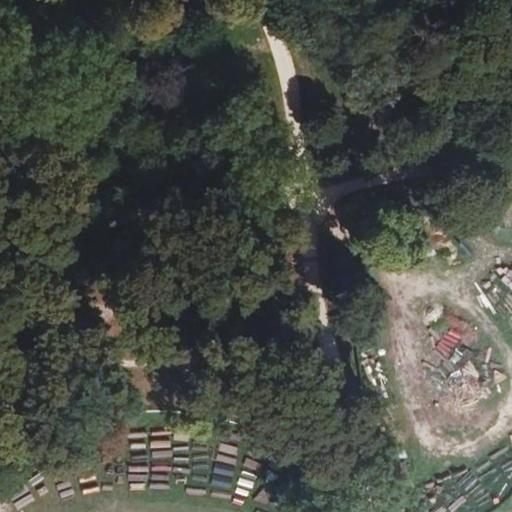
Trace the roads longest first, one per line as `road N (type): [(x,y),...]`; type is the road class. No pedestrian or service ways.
road 1 (track): [(0,391),(177,267),(313,188)]
road 2 (track): [(388,511),(325,293),(313,188)]
road 3 (track): [(511,171),(440,162),(378,168),(313,188)]
road 4 (track): [(313,188),(278,38),(258,0)]
